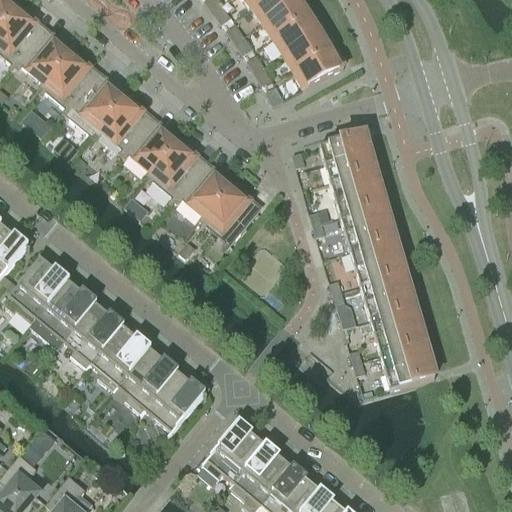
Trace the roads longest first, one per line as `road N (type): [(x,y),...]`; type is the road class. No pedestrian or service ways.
road 1 (residential): [(241,394),(0,192)]
road 2 (residential): [(397,511),(241,394)]
road 3 (residential): [(70,0),(222,122)]
road 4 (residential): [(254,143),(422,88)]
road 5 (residential): [(142,511),(241,394)]
road 6 (residential): [(222,122),(198,56),(151,0)]
road 7 (secondary): [(475,217),(448,79)]
road 8 (secondary): [(422,88),(475,217)]
road 9 (secondary): [(511,348),(475,217)]
